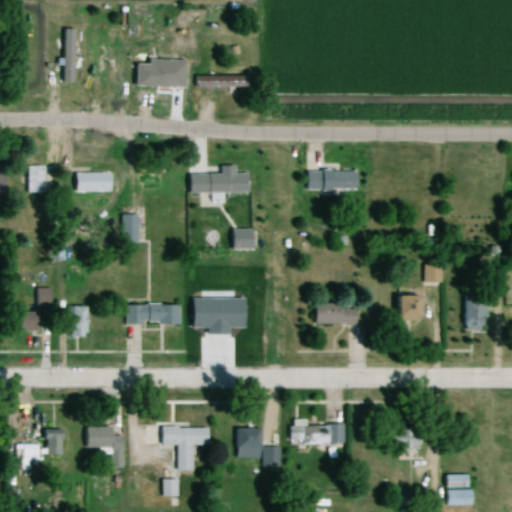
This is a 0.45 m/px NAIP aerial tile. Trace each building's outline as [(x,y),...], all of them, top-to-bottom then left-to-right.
[(71,30),(59,30),(59,84),(71,84),(71,30)] [(105,32),(92,32),(92,85),(105,85),(105,32)] [(246,77),(193,77),(193,88),(246,88),(246,77)] [(41,194),(41,167),(25,167),(25,194),(41,194)] [(71,187),(108,187),(108,167),(71,167),(71,187)] [(355,171),(301,171),(301,190),(355,190),(355,171)] [(243,194),(243,174),(183,174),(183,194),(243,194)] [(134,215),(117,215),(117,244),(134,244),(134,215)] [(248,231),(226,231),(226,250),(248,250),(248,231)] [(419,265),(419,283),(437,283),(437,265),(419,265)] [(47,289),(32,289),(32,306),(47,306),(47,289)] [(389,317),(413,317),(413,296),(389,296),(389,317)] [(477,326),(477,297),(458,297),(458,326),(477,326)] [(175,304),(120,304),(120,325),(175,325),(175,304)] [(308,305),(308,325),(352,325),(352,305),(308,305)] [(65,307),(65,336),(83,336),(83,307),(65,307)] [(35,313),(6,313),(6,331),(35,331),(35,313)] [(284,425),(285,446),(340,445),(340,424),(284,425)] [(393,453),(414,448),(409,426),(388,431),(393,453)] [(80,448),(119,448),(119,436),(109,436),(109,427),(80,427),(80,448)] [(187,471),(187,445),(202,445),(202,427),(156,427),(156,445),(172,445),(172,471),(187,471)] [(230,428),(230,449),(240,449),(240,458),(257,458),(257,428),(230,428)] [(40,456),(58,456),(58,429),(39,429),(40,456)] [(35,445),(12,445),(12,470),(27,470),(27,462),(35,462),(35,445)] [(158,496),(172,496),(172,480),(158,480),(158,496)]
